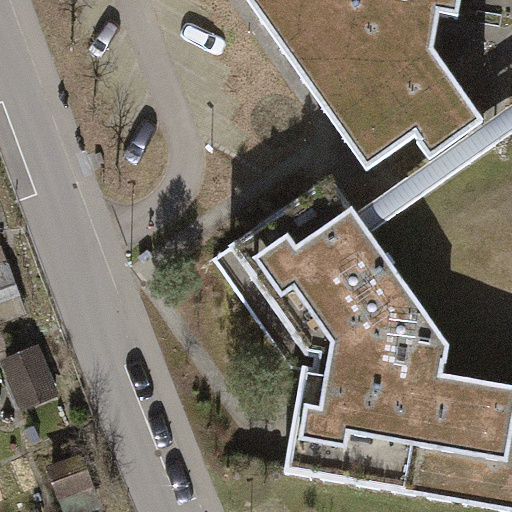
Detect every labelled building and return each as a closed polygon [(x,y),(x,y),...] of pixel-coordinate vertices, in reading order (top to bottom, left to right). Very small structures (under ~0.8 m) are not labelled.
[(243,0),(372,175),(424,139),(442,163),(491,123),(443,57),(453,0),(243,0)] [(291,240),(257,263),(284,305),(298,297),(334,348),(325,413),(307,409),(301,446),(295,479),(511,511),(511,391),(449,381),(451,351),(357,217),(305,254),(291,240)] [(0,327),(29,316),(2,246),(0,247),(0,327)] [(64,395),(41,343),(1,360),(24,412),(64,395)] [(96,486),(84,453),(46,466),(58,500),(96,486)]
